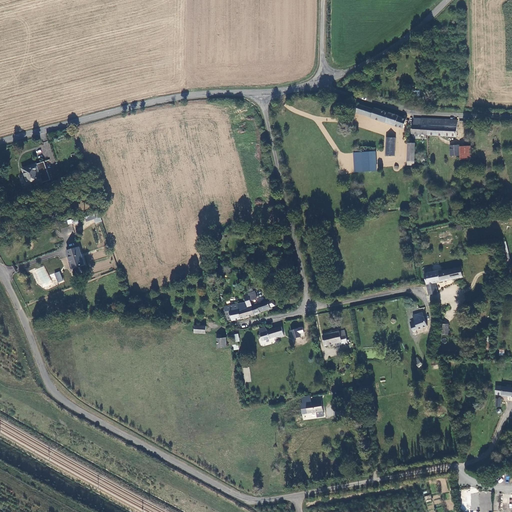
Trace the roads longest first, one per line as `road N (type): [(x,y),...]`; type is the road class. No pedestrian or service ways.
road 1 (unclassified): [(511,410),(480,458),(295,496),(245,498),(61,397),(0,270)]
road 2 (tertiary): [(0,141),(177,97),(261,93)]
road 3 (track): [(233,511),(0,385)]
road 4 (unclassified): [(261,93),(314,306)]
road 5 (unclassified): [(322,80),(392,107),(511,116)]
road 6 (tertiary): [(322,80),(406,39),(447,0)]
road 7 (unknown): [(379,480),(362,415),(305,423)]
